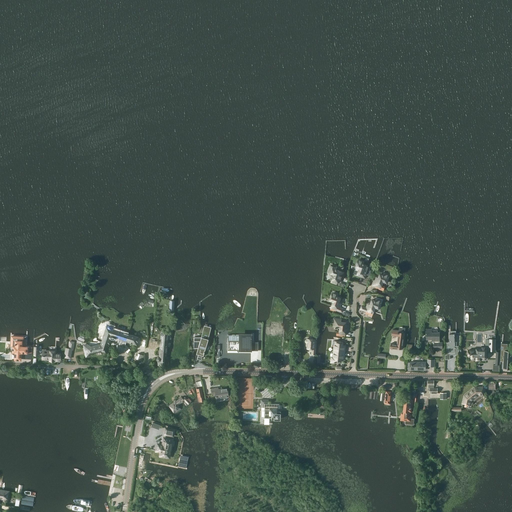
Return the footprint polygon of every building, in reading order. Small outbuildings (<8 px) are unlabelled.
[(358,259),(356,267),(359,268),(358,273),(357,275),(362,277),(365,278),(368,271),(369,271),(370,270),(371,266),(368,265),(367,265),(363,264),(364,261),(358,259)] [(342,281),(345,273),(336,269),(337,268),(331,266),(329,273),(334,275),(331,282),(336,284),(338,281),(336,281),(336,279),(342,281)] [(389,275),(384,273),(383,275),(380,274),(378,278),(376,277),(376,279),(374,278),(372,285),(376,286),(375,288),(383,291),(385,286),(382,284),(383,281),(387,283),(389,275)] [(342,312),(343,309),(339,307),(341,304),(339,303),(341,298),(337,297),(338,295),(332,293),(330,300),(333,301),(330,310),(335,312),(336,310),(342,312)] [(381,301),(376,299),(375,301),(372,300),(370,305),(368,304),(367,308),(362,306),(360,309),(366,311),(367,309),(374,311),(375,307),(379,308),(381,301)] [(349,331),(349,324),(346,324),(346,322),(341,322),(341,320),(335,319),(334,327),(340,327),(339,332),(336,332),(336,336),(343,337),(344,330),(349,331)] [(283,333),(283,323),(271,322),(270,327),(267,326),(266,328),(266,330),(267,331),(270,332),(270,333),(271,333),(272,332),(283,333)] [(111,329),(112,327),(107,325),(106,328),(101,344),(86,348),(88,354),(101,351),(101,350),(107,352),(111,339),(115,339),(118,339),(117,340),(125,343),(126,342),(128,334),(111,329)] [(194,341),(194,348),(198,348),(198,349),(198,348),(199,349),(198,353),(202,355),(204,348),(207,348),(208,348),(208,342),(207,342),(204,341),(205,338),(207,339),(210,328),(206,327),(205,326),(204,326),(204,328),(203,332),(201,337),(194,337),(194,341)] [(440,342),(440,331),(438,331),(438,330),(432,330),(432,328),(426,328),(426,339),(432,339),(432,342),(434,342),(434,348),(443,348),(443,342),(440,342)] [(391,343),(390,348),(398,350),(398,348),(403,349),(405,333),(399,332),(399,330),(393,329),(393,330),(392,330),(391,336),(398,336),(397,343),(391,343)] [(164,365),(164,355),(166,355),(168,332),(161,331),(159,357),(158,357),(157,358),(157,359),(157,360),(158,361),(158,365),(164,365)] [(258,351),(258,342),(258,343),(252,342),(252,333),(251,333),(251,335),(241,335),(241,341),(228,341),(228,338),(227,338),(227,350),(228,350),(238,350),(238,351),(252,351),(252,350),(258,350),(258,351)] [(455,342),(455,333),(450,333),(450,346),(449,346),(449,353),(458,353),(459,346),(457,346),(457,342),(455,342)] [(136,345),(138,337),(128,334),(126,342),(136,345)] [(32,347),(28,347),(22,346),(23,338),(23,337),(11,336),(11,338),(11,346),(13,346),(12,352),(15,352),(14,359),(20,360),(21,352),(31,353),(31,350),(32,347)] [(315,355),(316,341),(313,341),(313,339),(307,339),(306,339),(305,340),(305,341),(305,342),(305,343),(306,343),(306,349),(312,349),(311,355),(315,355)] [(469,350),(468,356),(471,356),(471,359),(477,359),(477,360),(481,360),(481,359),(486,359),(487,350),(490,350),(490,351),(495,351),(495,339),(490,339),(490,340),(486,340),(486,347),(481,347),(481,348),(477,348),(477,350),(469,350)] [(73,349),(75,342),(70,341),(69,346),(70,346),(70,348),(66,348),(64,357),(71,358),(72,349),(73,349)] [(338,342),(338,341),(337,341),(335,341),(335,345),(334,347),(335,347),(335,351),(345,352),(345,347),(343,346),(343,342),(338,342)] [(502,344),(500,361),(503,361),(503,368),(510,369),(511,353),(507,352),(507,344),(502,344)] [(61,362),(61,353),(56,353),(56,350),(44,349),(43,360),(49,360),(49,361),(61,362)] [(344,358),(345,352),(335,351),(334,355),(333,358),(333,361),(335,361),(335,362),(336,362),(336,361),(341,362),(342,358),(344,358)] [(437,393),(437,388),(434,388),(434,380),(428,380),(428,388),(430,388),(430,393),(437,393)] [(466,396),(464,403),(470,405),(471,400),(478,395),(483,394),(483,388),(476,388),(475,387),(465,395),(466,396)] [(218,390),(218,388),(211,389),(212,395),(215,394),(216,398),(228,396),(227,388),(218,390)] [(187,399),(185,397),(183,399),(182,398),(177,400),(176,399),(174,401),(174,402),(169,406),(170,407),(173,412),(176,410),(177,411),(181,409),(178,405),(184,401),(188,405),(191,401),(188,398),(187,399)] [(413,408),(414,400),(405,399),(403,414),(401,414),(401,421),(411,422),(412,415),(410,415),(411,411),(412,411),(412,408),(413,408)] [(264,418),(272,418),(279,418),(279,412),(279,411),(277,411),(277,409),(281,409),(282,405),(279,405),(279,404),(268,404),(268,400),(261,400),(261,407),(265,407),(264,412),(264,418)] [(158,445),(157,451),(161,452),(161,456),(169,457),(172,440),(164,438),(163,446),(158,445)] [(186,468),(188,457),(180,456),(179,467),(186,468)] [(0,499),(8,501),(10,490),(0,488),(0,499)]
